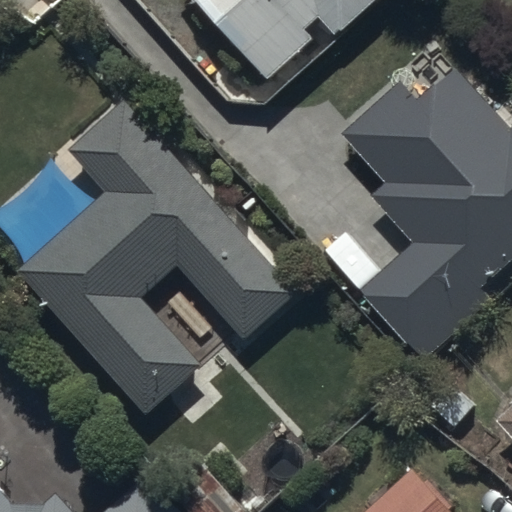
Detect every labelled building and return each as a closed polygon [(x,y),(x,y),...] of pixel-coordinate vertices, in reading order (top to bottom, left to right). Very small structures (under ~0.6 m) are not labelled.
[(429,38),(395,0),(197,0),(227,33),(223,37),(235,51),(241,45),(273,82),(318,42),(308,32),(322,19),(378,83),(429,38)] [(299,292),(127,102),(72,151),(110,193),(95,206),(57,164),(0,214),(0,230),(31,265),(22,274),(151,417),(208,367),(144,296),(180,264),(247,339),(299,292)] [(377,214),(293,120),(246,162),(331,256),(377,214)] [(511,408),(499,421),(511,436),(511,408)] [(429,485),(416,470),(369,511),(455,511),(459,508),(434,481),(429,485)] [(0,511),(182,511),(151,477),(111,511),(74,511),(60,496),(49,507),(17,505),(0,486),(0,511)]
